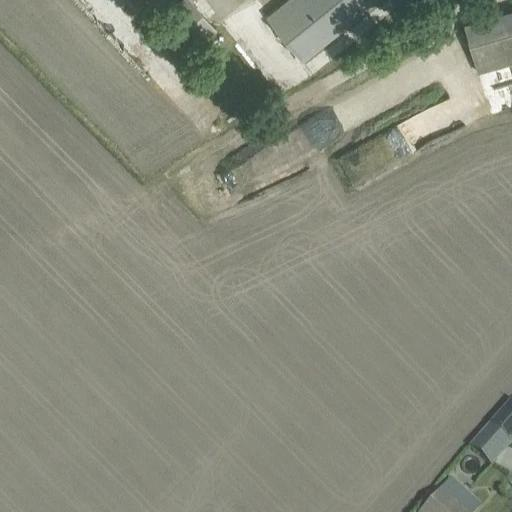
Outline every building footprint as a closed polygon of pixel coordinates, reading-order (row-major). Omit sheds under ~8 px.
[(192,0),(181,0),(157,20),(186,54),(217,29),(192,0)] [(286,0),(267,16),(302,61),(377,0),(286,0)] [(511,7),(464,23),(478,73),(511,63),(511,7)] [(511,445),(511,444),(511,398),(484,430),(499,439),(501,437),(511,445)] [(481,458),(499,439),(484,430),(469,447),(481,458)] [(418,511),(474,511),(480,506),(450,478),(439,490),(418,511)]
